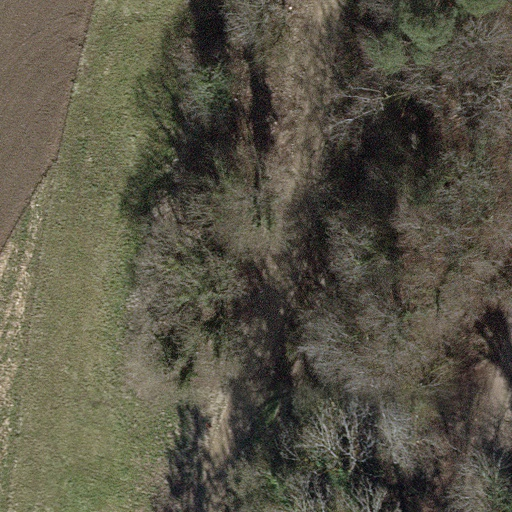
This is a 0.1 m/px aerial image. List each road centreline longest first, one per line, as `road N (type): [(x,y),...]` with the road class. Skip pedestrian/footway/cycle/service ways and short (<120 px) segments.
road 1 (track): [(170,511),(290,0)]
road 2 (track): [(511,358),(467,511)]
